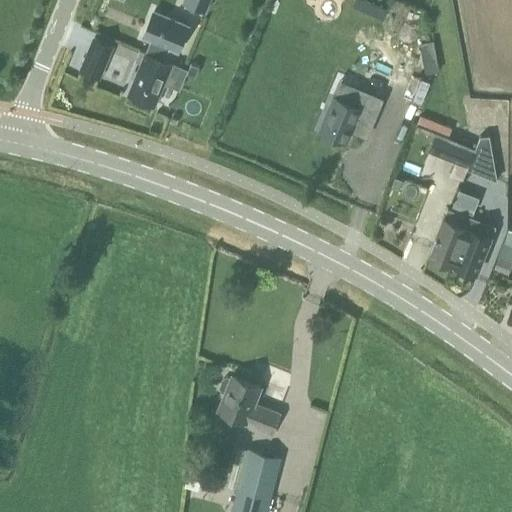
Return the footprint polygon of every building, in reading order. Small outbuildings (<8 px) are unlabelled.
[(206,10),(210,0),(184,0),(184,1),(206,10)] [(178,50),(189,26),(155,11),(144,36),(153,40),(148,53),(146,52),(129,94),(156,105),(165,82),(181,88),(187,73),(189,70),(163,60),(169,46),(178,50)] [(107,67),(94,62),(86,80),(101,84),(107,67)] [(189,70),(187,73),(196,77),(200,66),(192,63),(189,70)] [(400,69),(392,87),(423,100),(430,82),(400,69)] [(368,136),(385,97),(360,86),(354,101),(334,93),(318,130),(348,142),(353,130),(368,136)] [(451,131),(452,127),(421,115),(418,123),(436,131),(449,136),(451,131)] [(498,180),(490,134),(484,132),(478,146),(470,169),(498,180)] [(436,136),(428,152),(441,158),(470,169),(478,146),(453,136),(450,138),(439,135),(438,136),(436,136)] [(477,272),(495,226),(448,208),(429,255),(452,264),(453,262),(454,263),(454,262),(458,264),(457,266),(473,272),(474,270),(477,272)] [(511,216),(499,213),(496,223),(511,227),(511,216)] [(255,404),(262,385),(233,374),(219,410),(252,423),(250,428),(272,437),(280,414),(255,404)] [(267,511),(283,458),(249,448),(231,511),(267,511)]
